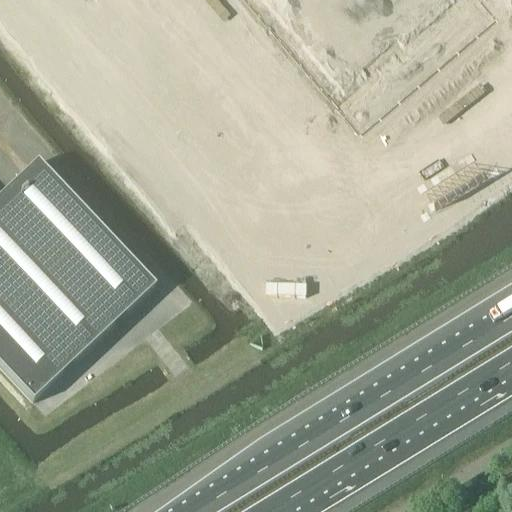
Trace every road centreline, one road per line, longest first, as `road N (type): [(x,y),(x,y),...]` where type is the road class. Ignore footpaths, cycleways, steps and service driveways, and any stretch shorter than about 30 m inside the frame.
road 1 (motorway): [(511,316),(194,511)]
road 2 (motorway): [(269,511),(511,363)]
